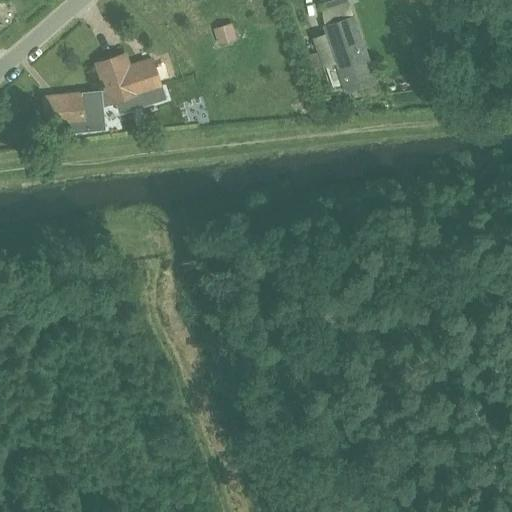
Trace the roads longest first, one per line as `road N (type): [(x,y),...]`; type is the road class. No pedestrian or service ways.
road 1 (track): [(511,116),(116,148),(0,166)]
road 2 (track): [(0,253),(146,233)]
